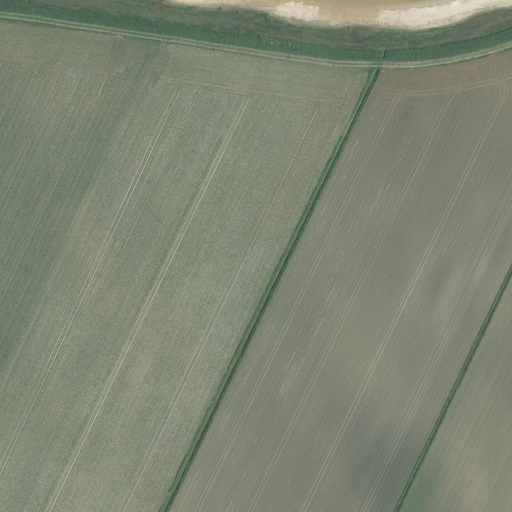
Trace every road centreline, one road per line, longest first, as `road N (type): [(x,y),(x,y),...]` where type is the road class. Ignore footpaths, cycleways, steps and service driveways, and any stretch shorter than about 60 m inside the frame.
road 1 (track): [(0,10),(332,58),(415,61),(511,40)]
road 2 (track): [(496,0),(422,19),(201,0)]
